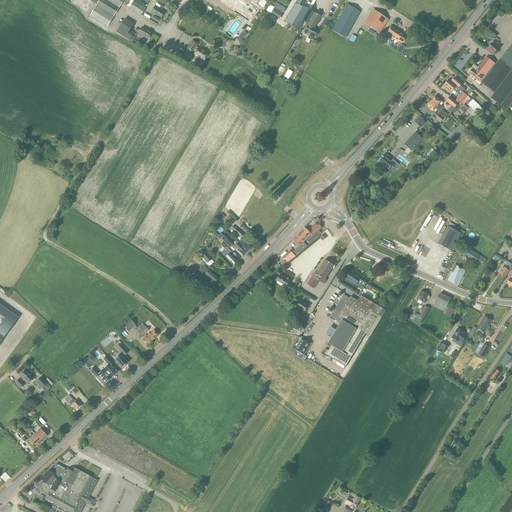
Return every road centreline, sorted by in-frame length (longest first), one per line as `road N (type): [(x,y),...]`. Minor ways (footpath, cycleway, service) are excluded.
road 1 (secondary): [(0,499),(311,206)]
road 2 (tertiary): [(511,303),(484,300),(369,251),(328,206)]
road 3 (secondary): [(328,189),(447,50)]
road 4 (unclassified): [(449,511),(511,409)]
